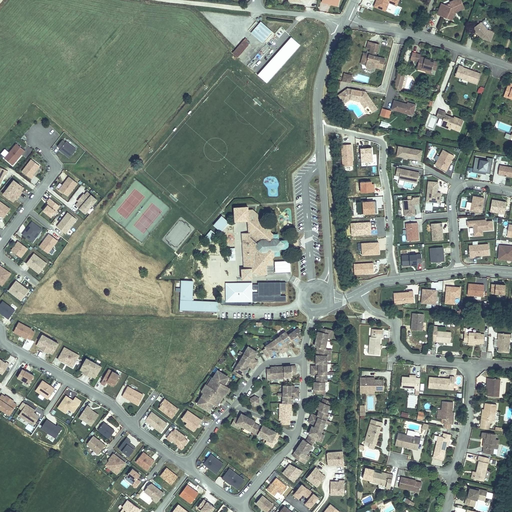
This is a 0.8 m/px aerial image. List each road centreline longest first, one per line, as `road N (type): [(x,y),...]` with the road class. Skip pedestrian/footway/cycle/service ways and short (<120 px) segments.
road 1 (residential): [(0,329),(8,344),(108,401),(186,466)]
road 2 (unclassified): [(393,280),(385,145),(319,126)]
road 3 (residential): [(511,67),(346,19)]
road 4 (unclassified): [(358,293),(394,321),(400,353),(469,367)]
road 5 (unclassified): [(469,367),(467,422),(445,511)]
road 6 (residential): [(511,189),(474,183),(454,194),(459,271)]
road 7 (residential): [(328,263),(319,126)]
road 8 (residential): [(42,137),(52,176),(0,246)]
